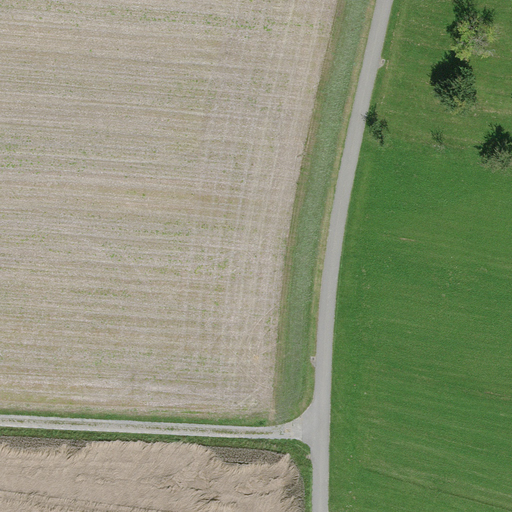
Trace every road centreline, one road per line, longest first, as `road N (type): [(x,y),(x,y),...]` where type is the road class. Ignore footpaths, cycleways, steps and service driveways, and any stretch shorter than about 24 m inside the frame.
road 1 (track): [(320,511),(319,429),(341,199),(384,0)]
road 2 (track): [(0,420),(319,429)]
